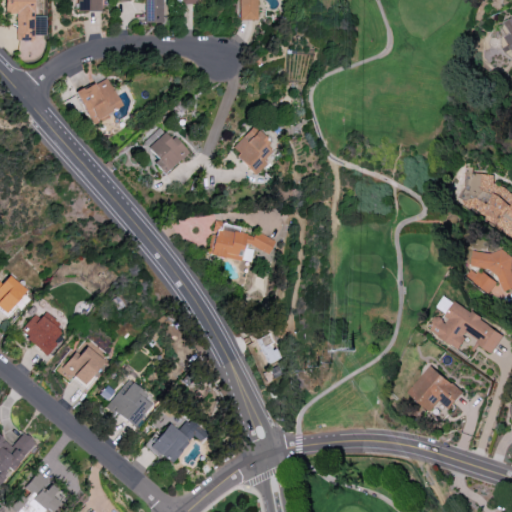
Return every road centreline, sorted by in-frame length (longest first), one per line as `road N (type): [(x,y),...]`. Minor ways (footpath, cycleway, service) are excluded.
road 1 (tertiary): [(269,454),(222,345),(159,248),(0,67)]
road 2 (residential): [(269,454),(400,443),(511,476)]
road 3 (residential): [(0,367),(172,511)]
road 4 (residential): [(26,94),(103,52),(226,51)]
